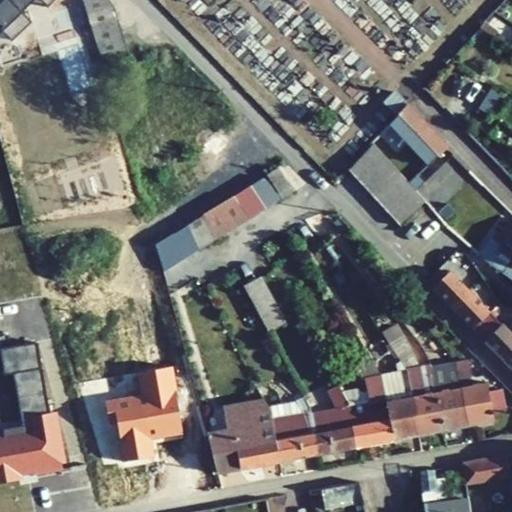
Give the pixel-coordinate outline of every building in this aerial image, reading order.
[(54,0),(0,0),(2,2),(0,4),(0,28),(13,41),(32,22),(21,12),(32,0),(42,0),(49,6),(54,0)] [(109,0),(85,0),(89,13),(94,28),(99,45),(103,60),(109,79),(134,72),(129,52),(125,37),(120,20),(115,6),(109,0)] [(493,37),(497,33),(484,23),(479,28),(493,37)] [(486,49),(493,38),(481,31),(475,42),(486,49)] [(393,91),(382,102),(397,117),(407,106),(393,91)] [(389,125),(428,166),(447,147),(407,106),(397,117),(389,125)] [(229,142),(218,130),(198,149),(210,161),(229,142)] [(210,161),(221,173),(241,154),(229,142),(210,161)] [(371,144),(347,169),(359,182),(384,158),(371,144)] [(231,183),(251,166),(241,154),(221,173),(229,181),(231,183)] [(384,158),(359,182),(369,193),(394,169),(384,158)] [(231,183),(238,191),(246,187),(261,177),(262,176),(251,166),(231,183)] [(265,174),(280,198),(292,191),(277,168),(265,174)] [(394,169),(369,193),(379,203),(404,180),(394,169)] [(263,208),(279,198),(261,177),(246,187),(263,208)] [(379,203),(388,213),(414,190),(407,183),(404,180),(379,203)] [(219,189),(228,198),(238,191),(231,183),(229,181),(219,189)] [(247,219),(263,208),(246,187),(238,191),(231,196),(247,219)] [(414,190),(388,213),(399,225),(424,201),(414,190)] [(230,229),(247,219),(231,196),(228,198),(216,205),(230,229)] [(214,239),(230,229),(216,205),(201,215),(201,216),(214,239)] [(214,239),(201,216),(186,225),(198,250),(214,239)] [(171,234),(182,260),(198,250),(186,225),(171,234)] [(511,228),(499,245),(489,238),(478,253),(511,280),(511,228)] [(156,243),(165,271),(182,260),(171,234),(156,243)] [(154,245),(163,272),(165,271),(156,243),(154,245)] [(449,271),(432,288),(473,329),(489,313),(449,271)] [(243,287),(266,330),(284,320),(260,277),(243,287)] [(489,313),(473,329),(485,342),(501,325),(501,324),(489,313)] [(396,323),(380,332),(388,344),(403,335),(396,323)] [(511,328),(509,328),(508,330),(501,325),(485,342),(511,370),(511,328)] [(406,371),(418,435),(443,430),(430,367),(419,369),(403,335),(388,344),(397,357),(400,361),(406,371)] [(24,431),(0,434),(0,481),(63,472),(37,344),(0,350),(5,376),(14,375),(24,431)] [(388,344),(385,345),(393,359),(397,357),(388,344)] [(454,362),(467,426),(493,421),(491,411),(505,408),(501,389),(487,391),(485,381),(472,384),(467,360),(454,362)] [(347,408),(355,447),(394,440),(380,376),(371,361),(355,366),(361,380),(364,379),(366,391),(369,404),(347,408)] [(400,361),(395,364),(397,373),(380,376),(394,440),(418,435),(406,371),(400,361)] [(430,367),(443,430),(467,426),(454,362),(430,367)] [(172,367),(138,373),(141,395),(104,401),(108,417),(115,416),(124,462),(155,458),(152,441),(184,434),(172,367)] [(340,391),(337,386),(328,391),(337,410),(310,415),(317,454),(355,447),(347,408),(346,401),(340,391)] [(357,388),(340,391),(346,401),(347,408),(369,404),(366,391),(359,392),(357,388)] [(271,418),(279,461),(317,454),(310,415),(308,408),(302,397),(295,401),(301,413),(271,418)] [(248,404),(249,409),(267,406),(264,401),(248,404)] [(295,401),(267,406),(271,414),(271,418),(301,413),(295,401)] [(215,435),(226,471),(279,461),(271,418),(271,414),(267,406),(249,409),(248,404),(222,408),(227,433),(215,435)] [(226,471),(215,435),(207,436),(217,473),(226,471)] [(511,453),(461,461),(466,497),(467,511),(490,511),(486,479),(511,476),(511,453)] [(467,511),(466,497),(446,500),(442,475),(419,478),(423,511),(467,511)] [(356,482),(320,489),(324,510),(362,502),(356,482)]
